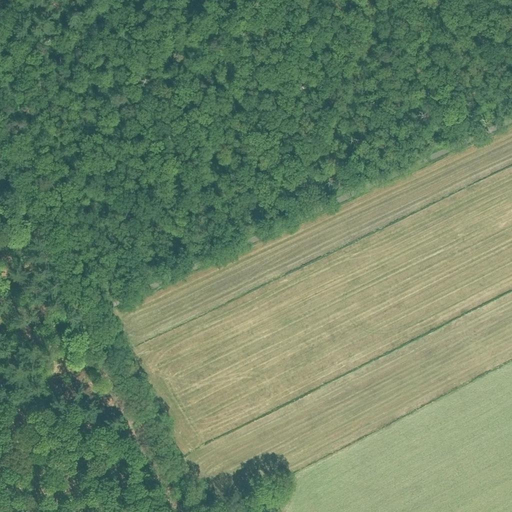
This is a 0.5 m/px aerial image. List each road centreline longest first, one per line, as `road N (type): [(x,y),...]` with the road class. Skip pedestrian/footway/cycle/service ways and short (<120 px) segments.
road 1 (track): [(171,511),(80,319)]
road 2 (track): [(80,319),(0,147)]
